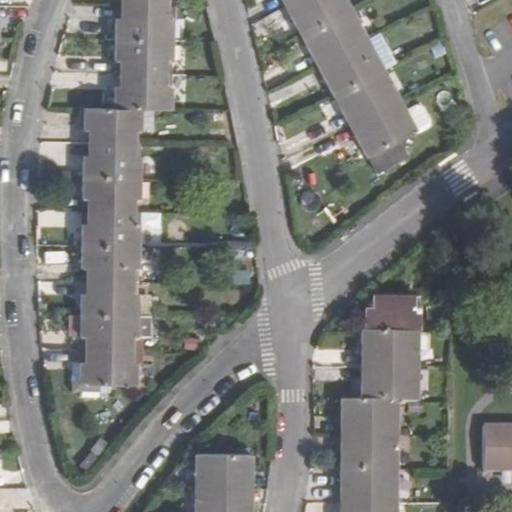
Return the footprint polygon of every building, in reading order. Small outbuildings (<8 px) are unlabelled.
[(294,0),(286,4),(293,16),(289,18),(298,36),(350,9),(344,0),(294,0)] [(164,19),(165,7),(122,6),(122,19),(114,19),(114,40),(169,41),(170,19),(164,19)] [(358,31),(361,29),(350,9),(298,36),(310,57),(314,54),(320,66),(364,43),(358,31)] [(169,76),(169,41),(114,40),(113,61),(120,61),(121,75),(169,76)] [(373,51),(370,53),(364,43),(320,66),(325,75),(321,77),(331,97),(382,70),(373,51)] [(390,91),(393,89),(382,70),(331,97),(342,117),(347,114),(352,126),(397,103),(390,91)] [(121,87),(113,87),(112,109),(152,110),(169,111),(169,76),(121,75),(121,87)] [(402,113),(397,103),(352,126),(358,135),(354,138),(365,159),(416,131),(405,111),(402,113)] [(89,131),(89,144),(133,146),(133,131),(152,131),(152,110),(112,109),(82,109),(81,131),(89,131)] [(138,156),(133,156),(133,146),(89,144),(89,156),(82,156),(81,178),(138,179),(138,156)] [(133,199),(138,199),(138,179),(81,178),(81,199),(88,200),(88,213),(133,213),(133,199)] [(132,225),(133,213),(88,213),(87,223),(80,223),(80,246),(137,247),(138,225),(132,225)] [(131,270),(136,270),(137,247),(80,246),(79,270),(87,270),(87,282),(131,282),(131,270)] [(87,294),(79,294),(78,316),(136,317),(148,317),(150,287),(137,287),(137,282),(131,282),(87,282),(87,294)] [(371,311),(364,311),(363,333),(415,333),(415,299),(371,298),(371,311)] [(135,338),(136,317),(78,316),(78,336),(86,337),(85,349),(130,350),(131,338),(135,338)] [(415,355),(415,333),(363,333),(360,332),(360,355),(368,355),(368,367),(403,368),(403,355),(415,355)] [(130,363),(130,350),(85,349),(86,362),(69,362),(69,394),(109,394),(109,385),(135,386),(135,363),(130,363)] [(367,381),(360,381),(361,403),(394,402),(411,403),(411,368),(403,368),(368,367),(367,381)] [(340,424),(346,424),(347,437),(391,438),(393,437),(394,402),(361,403),(340,403),(340,424)] [(511,426),(482,427),(482,473),(511,473),(511,426)] [(346,449),(340,449),(340,470),(391,471),(391,438),(347,437),(346,449)] [(105,452),(97,446),(88,456),(97,463),(105,452)] [(205,478),(205,490),(241,490),(242,478),(248,478),(248,454),(194,455),(194,477),(205,478)] [(339,491),(346,491),(346,503),(379,504),(395,505),(394,471),(391,471),(340,470),(339,491)] [(242,502),(241,490),(205,490),(205,502),(193,502),(193,511),(248,511),(248,502),(242,502)] [(346,511),(394,511),(395,505),(379,504),(346,503),(346,511)]
